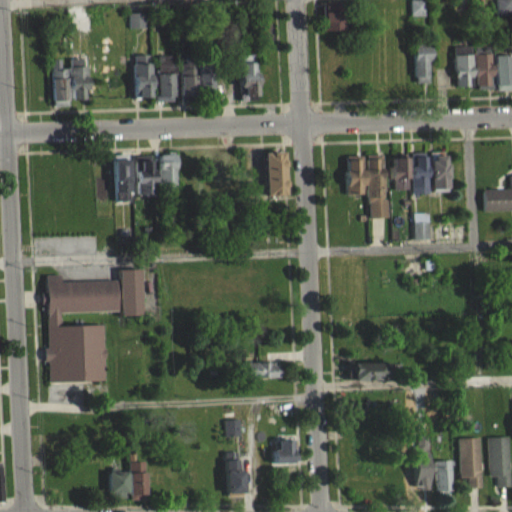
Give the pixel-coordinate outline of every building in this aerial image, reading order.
[(511,22),(510,5),(495,5),(495,23),(511,22)] [(423,7),(409,7),(409,23),(423,23),(423,7)] [(340,37),(339,8),(321,9),(322,37),(340,37)] [(127,20),(127,35),(144,35),(143,20),(127,20)] [(453,94),(470,93),(469,53),(452,54),(453,94)] [(412,54),(413,90),(427,89),(427,67),(430,67),(429,54),(412,54)] [(490,54),(474,54),(475,96),(490,96),(490,54)] [(254,103),(255,62),(238,61),(237,103),(254,103)] [(133,104),(150,104),(149,62),(132,62),(133,104)] [(511,97),(511,83),(511,62),(493,62),(494,98),(511,97)] [(154,63),(155,109),(171,108),(170,63),(154,63)] [(84,65),(67,66),(68,107),(82,106),(82,98),(85,98),(84,65)] [(59,66),(49,67),(50,113),(62,113),(62,108),(66,107),(65,75),(59,76),(59,66)] [(195,68),(197,99),(211,98),(210,67),(195,68)] [(179,70),(180,108),(195,107),(194,70),(179,70)] [(261,159),(262,204),(283,203),(282,159),(261,159)] [(445,198),(444,159),(428,159),(429,198),(445,198)] [(425,201),(425,160),(409,160),(409,201),(425,201)] [(158,192),(175,191),(174,161),(157,161),(158,192)] [(381,161),(363,162),(366,225),(384,224),(381,161)] [(112,208),(128,208),(127,162),(112,162),(112,208)] [(151,162),(134,163),(135,201),(152,201),(151,162)] [(344,201),(362,201),(360,163),(343,163),(344,201)] [(392,197),(406,197),(405,164),(388,165),(389,186),(392,186),(392,197)] [(511,217),(511,181),(507,182),(507,196),(480,196),(481,218),(511,217)] [(425,220),(410,220),(411,247),(426,246),(425,220)] [(118,323),(140,322),(139,276),(117,276),(118,323)] [(102,388),(101,332),(59,332),(59,319),(115,318),(114,287),(58,288),(58,282),(43,282),(44,299),(39,299),(39,311),(44,311),(45,356),(42,356),(42,369),(46,369),(46,389),(102,388)] [(277,369),(236,370),(237,385),(278,384),(277,369)] [(350,387),(387,386),(387,369),(350,370),(350,387)] [(238,427),(222,427),(222,443),(238,443),(238,427)] [(487,484),(494,483),(495,494),(508,493),(506,444),(485,444),(487,484)] [(479,494),(477,445),(456,445),(457,484),(465,484),(465,495),(479,494)] [(271,471),(295,470),(295,446),(275,447),(276,457),(271,457),(271,471)] [(223,503),(240,502),(239,466),(230,466),(229,459),(222,459),(223,503)] [(126,469),(127,507),(144,506),(143,468),(126,469)] [(449,498),(449,468),(432,468),(433,498),(449,498)] [(106,479),(105,505),(124,505),(125,479),(106,479)]
